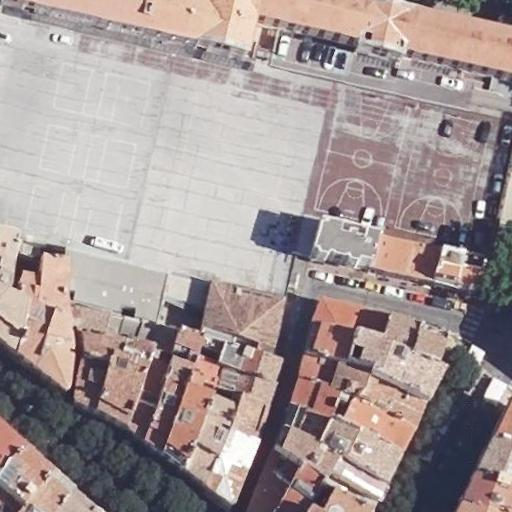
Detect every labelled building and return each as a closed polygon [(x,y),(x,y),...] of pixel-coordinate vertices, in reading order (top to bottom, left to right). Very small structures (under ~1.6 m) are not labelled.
[(2,0),(2,5),(243,61),(253,25),(355,50),(354,55),(400,66),(401,61),(477,79),(511,87),(511,44),(325,0),(2,0)] [(0,231),(20,236),(51,251),(67,255),(64,267),(63,267),(63,300),(99,311),(153,327),(156,328),(162,296),(204,314),(199,339),(201,340),(270,361),(295,257),(313,262),(322,229),(374,241),(437,254),(486,266),(495,221),(511,145),(511,128),(468,117),(268,69),(270,54),(258,51),(252,74),(1,15),(0,14),(0,231)] [(322,229),(313,262),(366,274),(374,241),(322,229)] [(20,236),(0,231),(0,255),(1,256),(0,262),(0,266),(12,271),(20,236)] [(374,241),(366,274),(430,287),(437,254),(374,241)] [(48,264),(63,267),(64,267),(67,255),(51,251),(48,264)] [(437,254),(430,287),(467,296),(481,292),(484,290),(497,264),(486,266),(437,254)] [(93,336),(99,311),(63,300),(63,267),(48,264),(37,262),(36,273),(23,271),(16,293),(31,298),(15,365),(35,378),(65,325),(76,326),(78,335),(93,336)] [(12,271),(0,266),(0,299),(8,290),(10,279),(12,271)] [(16,293),(8,290),(0,299),(0,352),(8,359),(15,365),(31,298),(16,293)] [(321,304),(313,331),(347,343),(376,353),(387,321),(321,304)] [(97,420),(124,440),(153,327),(99,311),(93,336),(78,335),(81,362),(109,369),(97,420)] [(418,327),(387,321),(376,353),(437,376),(445,362),(443,350),(440,349),(444,340),(418,327)] [(65,325),(35,378),(66,399),(74,361),(65,325)] [(124,440),(141,452),(174,333),(156,328),(153,327),(124,440)] [(313,331),(304,360),(335,373),(347,343),(313,331)] [(141,452),(159,465),(185,387),(193,364),(201,340),(199,339),(174,333),(141,452)] [(193,364),(272,389),(281,365),(270,361),(201,340),(193,364)] [(347,343),(335,373),(364,384),(417,407),(420,408),(437,376),(376,353),(347,343)] [(304,360),(297,382),(311,389),(314,387),(324,390),(322,393),(337,399),(347,404),(354,407),(364,384),(335,373),(304,360)] [(77,407),(97,420),(109,369),(81,362),(77,407)] [(210,396),(265,413),(272,389),(193,364),(185,387),(210,396)] [(297,382),(287,412),(324,431),(334,406),(337,399),(322,393),(311,389),(297,382)] [(417,407),(364,384),(354,407),(406,430),(417,407)] [(159,465),(179,481),(210,396),(185,387),(159,465)] [(222,439),(252,449),(265,413),(210,396),(179,481),(200,499),(222,439)] [(334,436),(390,462),(406,430),(354,407),(347,404),(334,436)] [(486,450),(511,457),(511,415),(503,411),(486,450)] [(287,421),(279,438),(312,457),(324,431),(287,412),(287,421)] [(334,470),(377,494),(391,463),(390,462),(334,436),(330,433),(324,431),(312,457),(334,470)] [(299,478),(319,492),(327,480),(334,470),(312,457),(279,438),(272,457),(299,478)] [(227,511),(228,511),(252,449),(222,439),(200,499),(227,511)] [(0,440),(0,488),(22,460),(0,440)] [(511,496),(511,457),(486,450),(470,483),(511,496)] [(248,511),(276,511),(299,478),(272,457),(248,511)] [(22,460),(0,488),(0,503),(11,511),(25,511),(48,482),(22,460)] [(327,480),(370,507),(372,508),(377,494),(334,470),(327,480)] [(276,511),(305,511),(319,492),(299,478),(276,511)] [(319,492),(349,511),(368,511),(370,507),(327,480),(319,492)] [(25,511),(59,511),(69,501),(48,482),(25,511)] [(511,511),(511,496),(470,483),(455,511),(511,511)] [(305,511),(349,511),(319,492),(305,511)] [(82,511),(69,501),(59,511),(82,511)] [(0,511),(11,511),(0,503),(0,511)]
